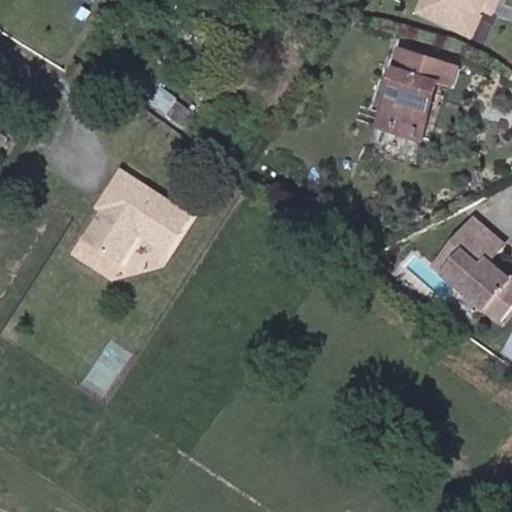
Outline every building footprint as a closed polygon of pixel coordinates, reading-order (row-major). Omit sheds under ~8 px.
[(454,19),(462,0),(444,0),(439,12),(454,19)] [(511,0),(462,0),(454,19),(490,37),(504,9),(507,0),(508,0),(511,1),(511,0)] [(447,81),(463,85),(469,68),(416,50),(397,112),(414,118),(410,131),(427,136),(431,125),(428,124),(436,100),(439,101),(447,81)] [(189,127),(201,108),(165,84),(152,103),(189,127)] [(393,126),(410,131),(414,118),(397,112),(393,126)] [(0,192),(9,199),(18,187),(0,174),(0,192)] [(195,222),(123,177),(113,193),(119,197),(106,217),(87,247),(124,270),(143,240),(172,259),(195,222)] [(106,217),(119,197),(113,193),(100,214),(106,217)] [(511,316),(511,276),(493,263),(506,245),(473,222),(442,268),(511,317),(511,316)]
